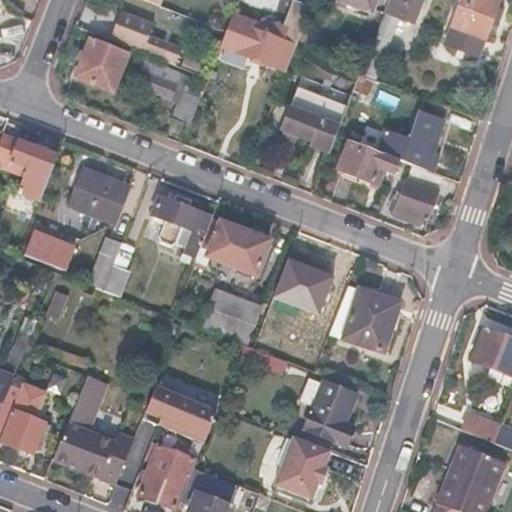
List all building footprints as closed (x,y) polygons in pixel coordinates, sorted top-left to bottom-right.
[(336,0),(371,13),(376,0),(336,0)] [(387,0),(382,15),(409,26),(419,0),(387,0)] [(498,4),(488,0),(460,0),(446,37),(480,50),(498,4)] [(231,14),(218,47),(284,74),(294,47),(303,25),(290,20),(282,42),(252,31),(255,23),(231,14)] [(144,60),(171,70),(177,55),(145,42),(149,30),(117,17),(106,45),(128,54),(142,59),(144,60)] [(319,32),(303,25),(294,47),(311,54),(319,32)] [(480,50),(446,37),(440,54),(473,67),(480,50)] [(106,45),(90,39),(75,77),(113,93),(128,54),(106,45)] [(140,71),(151,75),(145,91),(170,100),(180,74),(171,70),(144,60),(140,71)] [(372,79),(358,73),(340,119),(354,124),(372,79)] [(198,98),(181,91),(171,119),(188,126),(198,98)] [(320,123),(289,109),(280,131),(312,144),(320,123)] [(376,141),(363,136),(360,145),(384,154),(427,171),(447,119),(430,113),(423,130),(413,126),(409,134),(395,129),(391,140),(379,135),(376,141)] [(56,155),(0,134),(0,164),(23,173),(15,193),(38,202),(56,155)] [(360,145),(348,140),(337,170),(373,183),(384,154),(360,145)] [(408,179),(405,180),(400,192),(397,190),(389,209),(392,216),(411,222),(414,217),(426,222),(440,179),(412,168),(408,179)] [(128,187),(81,169),(67,205),(115,223),(128,187)] [(158,194),(149,215),(164,220),(159,232),(161,236),(172,240),(177,238),(181,227),(189,230),(182,247),(197,252),(198,247),(205,230),(197,227),(203,212),(188,207),(191,199),(174,192),(171,200),(158,194)] [(211,217),(205,230),(198,247),(228,259),(226,265),(254,276),(266,246),(235,234),(237,227),(211,217)] [(32,235),(26,251),(66,268),(72,252),(32,235)] [(120,242),(104,235),(85,284),(100,290),(112,262),(120,242)] [(132,246),(120,242),(112,262),(124,268),(132,246)] [(318,314),(333,274),(288,258),(273,297),(318,314)] [(124,268),(112,262),(100,290),(116,296),(127,269),(124,268)] [(398,304),(347,286),(328,333),(382,352),(398,304)] [(260,306),(214,288),(199,325),(246,343),(260,306)] [(511,357),(511,340),(484,329),(470,361),(504,375),(511,357)] [(311,371),(285,362),(279,377),(310,388),(315,373),(311,371)] [(0,370),(0,405),(8,384),(12,375),(0,370)] [(96,380),(86,376),(72,410),(83,414),(96,380)] [(352,393),(322,381),(304,432),(344,447),(351,426),(342,423),(352,393)] [(23,390),(8,384),(0,405),(0,441),(31,454),(40,433),(46,436),(50,425),(32,418),(42,393),(24,386),(23,390)] [(217,409),(157,385),(143,419),(204,445),(217,409)] [(501,427),(454,409),(448,425),(494,444),(500,430),(501,427)] [(83,414),(72,410),(52,459),(114,484),(132,439),(118,433),(114,444),(87,433),(93,418),(83,414)] [(511,434),(500,430),(494,444),(511,450),(511,434)] [(329,451),(291,436),(271,488),(309,503),(316,485),(321,487),(327,470),(322,468),(329,451)] [(485,511),(505,463),(459,446),(433,511),(485,511)] [(186,458),(158,447),(139,495),(174,509),(193,462),(196,463),(186,458)] [(186,489),(195,493),(187,511),(229,511),(231,508),(237,485),(216,478),(193,469),(186,489)] [(187,511),(195,493),(186,489),(177,510),(182,511),(187,511)]
